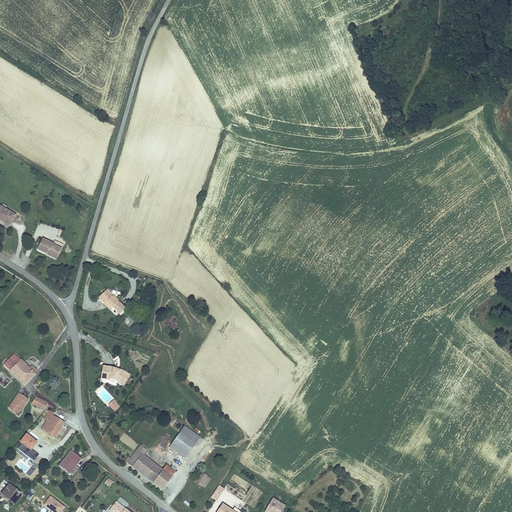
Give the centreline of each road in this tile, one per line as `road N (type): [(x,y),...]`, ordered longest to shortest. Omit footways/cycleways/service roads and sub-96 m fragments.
road 1 (unclassified): [(168,0),(144,50),(64,309)]
road 2 (tertiary): [(64,309),(86,434),(167,507)]
